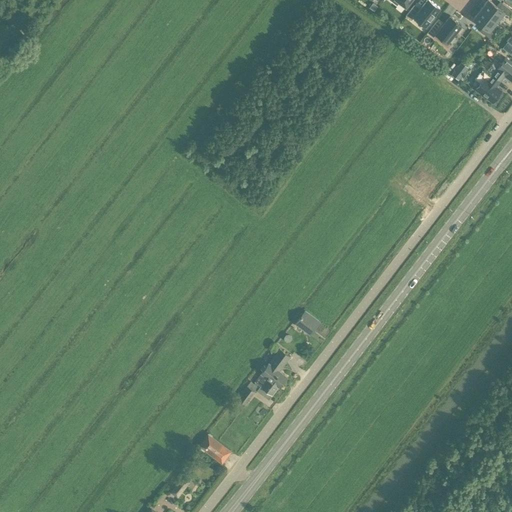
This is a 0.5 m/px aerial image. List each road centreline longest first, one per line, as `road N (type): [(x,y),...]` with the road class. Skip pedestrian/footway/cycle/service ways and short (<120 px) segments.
road 1 (unclassified): [(204,511),(511,113)]
road 2 (primary): [(227,511),(511,149)]
